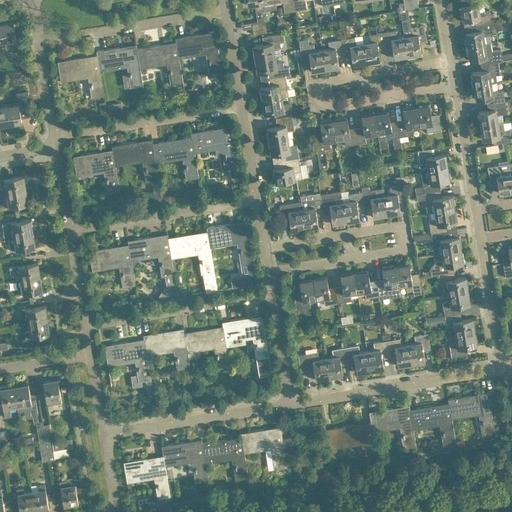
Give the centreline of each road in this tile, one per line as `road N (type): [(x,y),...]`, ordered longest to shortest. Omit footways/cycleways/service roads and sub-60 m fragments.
road 1 (residential): [(270,273),(406,250),(402,224),(266,247)]
road 2 (residential): [(450,60),(316,82),(320,107),(454,84)]
road 3 (residential): [(291,403),(503,369)]
road 4 (residential): [(39,43),(227,10)]
road 5 (residential): [(70,232),(258,200)]
road 6 (residential): [(85,323),(273,292)]
road 7 (residential): [(55,136),(243,106)]
road 8 (residential): [(103,431),(291,403)]
road 9 (tertiary): [(511,484),(361,511)]
road 10 (residential): [(503,369),(480,236)]
road 11 (residential): [(476,209),(454,84)]
